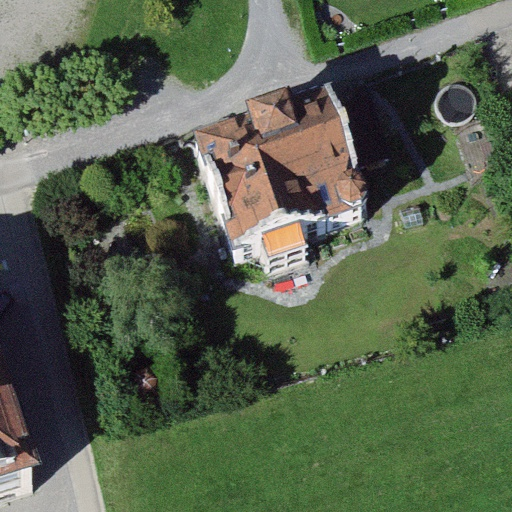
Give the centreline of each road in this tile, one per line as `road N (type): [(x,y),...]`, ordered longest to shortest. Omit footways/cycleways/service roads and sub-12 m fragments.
road 1 (residential): [(0,184),(297,88)]
road 2 (residential): [(297,88),(511,12)]
